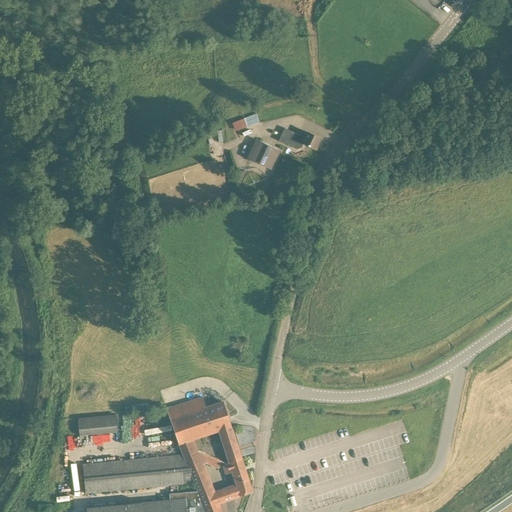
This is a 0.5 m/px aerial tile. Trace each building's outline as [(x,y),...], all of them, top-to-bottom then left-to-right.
[(256,114),(244,119),(247,127),(259,122),(256,114)] [(244,119),(232,123),(235,131),(247,127),(244,119)] [(307,132),(304,138),(285,129),(279,141),(296,150),(301,148),(303,144),(316,150),(321,139),(307,132)] [(277,149),(259,141),(250,160),(267,168),(277,149)] [(142,391),(144,397),(169,391),(167,384),(142,391)] [(167,410),(179,444),(190,440),(193,440),(220,430),(231,426),(223,402),(206,408),(202,398),(167,410)] [(80,436),(117,432),(116,415),(78,419),(80,436)] [(231,426),(220,430),(230,462),(241,458),(231,426)] [(190,441),(179,444),(183,454),(195,483),(198,491),(207,511),(219,511),(217,505),(225,502),(221,493),(212,496),(190,441)] [(82,464),(85,493),(195,483),(183,454),(82,464)] [(225,502),(251,492),(252,491),(241,458),(230,462),(222,465),(225,475),(233,472),(237,486),(221,493),(225,502)] [(87,508),(87,511),(206,511),(205,508),(198,491),(178,493),(177,486),(170,487),(170,490),(165,490),(166,494),(161,494),(161,501),(87,508)]
